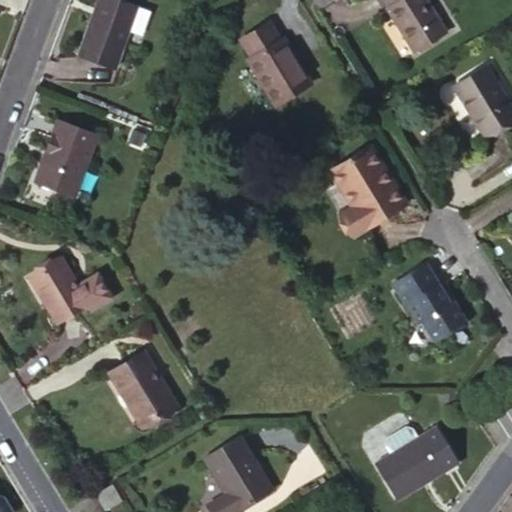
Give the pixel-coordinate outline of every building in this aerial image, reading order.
[(114,68),(136,6),(119,0),(97,0),(85,34),(87,35),(79,56),(114,68)] [(384,0),(390,8),(386,12),(413,53),(444,34),(423,0),(384,0)] [(286,59),(276,41),(248,57),(259,75),(256,78),(283,123),(318,102),(290,57),(286,59)] [(511,117),(511,113),(484,67),(451,88),(482,136),(511,117)] [(73,196),(94,136),(57,122),(35,183),(73,196)] [(404,207),(369,151),(331,175),(353,211),(341,219),(354,240),(404,207)] [(56,261),(27,279),(55,323),(84,306),(86,311),(108,298),(94,275),(74,288),(56,261)] [(448,305),(423,265),(391,284),(416,326),(420,323),(432,343),(464,324),(451,303),(448,305)] [(174,407),(142,353),(108,374),(140,427),(174,407)] [(384,446),(389,455),(417,439),(411,430),(404,428),(385,440),(384,446)] [(389,455),(374,464),(396,502),(457,466),(434,429),(417,439),(389,455)] [(204,507),(207,511),(236,511),(269,492),(236,438),(201,460),(223,496),(204,507)] [(97,497),(101,503),(107,511),(122,502),(113,487),(97,497)] [(0,511),(9,506),(0,492),(0,511)]
